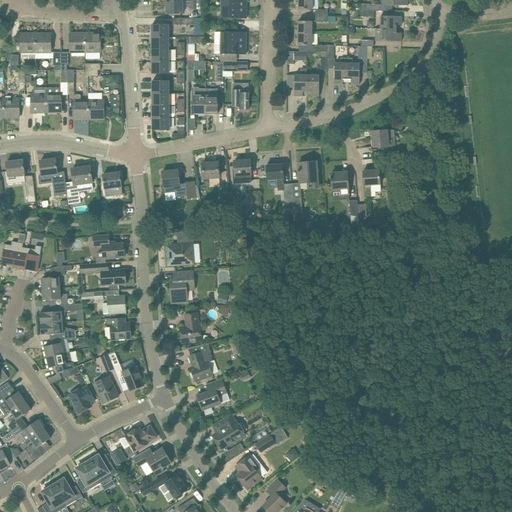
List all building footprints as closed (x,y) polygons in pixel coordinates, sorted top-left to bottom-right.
[(313,10),(312,0),(295,0),(296,5),(299,5),(299,9),(313,10)] [(183,13),(183,1),(166,2),(167,14),(183,13)] [(244,13),(245,7),(221,7),(221,18),(247,18),(247,13),(244,13)] [(381,16),(380,29),(397,29),(398,29),(397,28),(397,25),(402,25),(402,16),(381,16)] [(202,18),(194,19),(194,25),(194,37),(188,37),(188,44),(195,43),(204,43),(204,25),(202,25),(202,18)] [(295,33),(312,33),(312,21),(298,21),(298,25),(295,25),(295,33)] [(152,25),(152,37),(169,37),(169,25),(152,25)] [(397,33),(397,29),(380,29),(375,28),(375,41),(401,41),(402,33),(397,33)] [(221,43),(244,43),(244,37),(246,37),(246,32),(221,32),(221,33),(215,33),(215,43),(221,43)] [(85,52),(85,33),(70,33),(70,52),(85,52)] [(85,33),(85,52),(101,52),(100,33),(85,33)] [(312,33),(295,33),(295,41),(298,41),(298,45),(312,46),(312,33)] [(36,52),(36,34),(21,34),(21,52),(36,52)] [(36,34),(36,52),(51,52),(51,34),(36,34)] [(152,37),(152,49),(169,49),(169,37),(152,37)] [(215,43),(215,53),(246,54),(246,49),(244,49),(244,43),(221,43),(215,43)] [(367,60),(368,47),(359,47),(358,52),(358,59),(367,60)] [(152,49),(152,61),(169,61),(169,49),(152,49)] [(19,55),(11,55),(11,71),(17,70),(17,63),(19,63),(19,55)] [(347,80),(347,79),(348,58),(341,58),(341,63),(336,63),(335,84),(343,84),(343,79),(347,79),(347,80)] [(347,79),(351,79),(351,84),(360,84),(360,64),(353,64),(353,58),(348,58),(347,79)] [(206,67),(206,61),(195,61),(188,60),(188,82),(195,82),(195,67),(206,67)] [(169,61),(152,61),(152,73),(169,73),(169,61)] [(248,62),(224,62),(224,71),(238,72),(238,70),(248,70),(248,62)] [(307,91),(308,75),(307,75),(307,68),(301,68),(300,75),(295,75),(294,96),(303,96),(303,91),(307,91),(306,93),(307,93),(307,91)] [(308,75),(307,91),(311,91),(311,96),(319,96),(320,75),(308,75)] [(152,81),(152,93),(169,93),(169,81),(152,81)] [(249,83),(242,83),(242,90),(234,90),(233,107),(239,107),(239,109),(238,109),(238,110),(249,110),(249,83)] [(31,112),(46,112),(46,94),(47,94),(46,87),(34,88),(34,94),(31,94),(31,112)] [(46,94),(46,112),(62,112),(61,94),(60,94),(60,87),(46,87),(47,94),(46,94)] [(206,96),(206,89),(195,89),(194,114),(206,114),(206,96)] [(206,96),(206,114),(218,114),(218,92),(218,89),(206,89),(206,96)] [(89,93),(89,100),(89,119),(104,119),(104,100),(102,100),(102,93),(89,93)] [(152,93),(152,105),(169,105),(169,93),(152,93)] [(121,102),(121,94),(111,94),(111,102),(121,102)] [(89,119),(89,100),(81,100),(81,95),(74,95),(74,119),(89,119)] [(4,99),(5,118),(19,117),(20,99),(4,99)] [(169,105),(152,105),(152,118),(169,117),(169,105)] [(169,117),(152,118),(152,130),(170,130),(170,129),(169,129),(169,117)] [(387,130),(372,131),(374,147),(389,146),(395,146),(394,130),(387,130)] [(54,191),(66,189),(66,182),(64,171),(58,172),(56,159),(40,161),(42,176),(52,175),(53,186),(54,186),(54,191)] [(23,160),(7,162),(8,176),(25,174),(23,160)] [(251,175),(250,160),(234,161),(235,169),(232,169),(233,183),(251,182),(251,175)] [(218,162),(202,163),(204,179),(205,185),(210,185),(210,179),(219,178),(218,162)] [(318,188),(316,162),(298,163),(299,170),(299,172),(300,183),(307,183),(308,188),(318,188)] [(284,184),(283,164),(267,165),(268,180),(277,179),(278,191),(284,190),(284,184)] [(66,182),(66,189),(68,204),(81,203),(78,185),(92,183),(90,166),(72,168),(74,181),(66,182)] [(180,183),(178,170),(162,172),(165,193),(175,192),(176,197),(188,195),(188,199),(197,198),(195,181),(186,182),(186,183),(180,183)] [(379,170),(363,171),(365,197),(372,196),(371,185),(380,184),(379,170)] [(120,172),(103,175),(105,196),(114,195),(123,194),(120,172)] [(347,172),(331,173),(332,177),(331,177),(331,180),(332,180),(332,190),(341,189),(341,194),(349,194),(347,172)] [(25,176),(26,188),(34,187),(33,175),(25,176)] [(294,215),(293,198),(292,184),(284,184),(284,190),(286,214),(294,215)] [(35,201),(35,189),(27,189),(27,201),(35,201)] [(230,205),(228,189),(220,190),(222,204),(230,205)] [(262,213),(261,191),(252,191),(254,206),(252,206),(252,212),(262,213)] [(301,198),(293,198),(294,215),(293,221),(298,221),(299,214),(302,215),(303,213),(301,198)] [(351,216),(358,217),(358,204),(358,200),(349,200),(351,216)] [(358,204),(358,217),(367,216),(366,204),(358,204)] [(126,215),(124,206),(112,208),(114,217),(126,215)] [(96,255),(96,263),(106,262),(106,258),(125,257),(124,243),(115,244),(115,241),(109,242),(109,235),(90,236),(90,246),(103,246),(103,252),(99,252),(99,255),(96,255)] [(8,265),(14,266),(18,242),(12,241),(11,245),(5,244),(1,265),(7,266),(8,265)] [(19,268),(25,269),(29,248),(23,247),(23,243),(22,243),(18,242),(14,266),(20,267),(19,268)] [(192,244),(167,246),(168,264),(193,263),(192,244)] [(29,248),(25,269),(37,272),(42,246),(36,245),(35,249),(29,248)] [(102,286),(110,285),(110,290),(120,290),(119,284),(126,284),(125,269),(109,270),(108,262),(106,263),(106,262),(96,263),(80,264),(80,274),(101,273),(102,286)] [(50,268),(51,275),(65,274),(65,265),(58,266),(50,268)] [(170,281),(172,303),(188,302),(187,290),(195,289),(193,270),(176,271),(177,280),(170,281)] [(43,289),(60,288),(59,277),(42,278),(43,289)] [(63,299),(64,305),(75,304),(74,298),(68,298),(68,293),(61,294),(60,288),(43,289),(43,300),(63,299)] [(104,291),(82,293),(82,299),(94,298),(95,300),(104,300),(104,291)] [(228,294),(219,292),(217,301),(226,304),(228,294)] [(125,295),(107,297),(108,303),(103,304),(104,314),(108,314),(126,313),(126,307),(127,307),(128,306),(128,302),(127,301),(126,301),(125,295)] [(83,303),(75,304),(64,305),(64,311),(83,310),(83,303)] [(226,317),(230,311),(222,305),(218,311),(226,317)] [(44,312),(45,323),(63,322),(62,311),(44,312)] [(199,325),(197,313),(185,314),(187,324),(188,324),(188,326),(180,327),(182,342),(202,340),(200,325),(199,325)] [(126,325),(125,318),(111,319),(111,326),(110,326),(111,340),(131,338),(130,324),(126,325)] [(63,322),(45,323),(46,334),(64,333),(64,339),(76,338),(75,329),(63,327),(63,322)] [(87,345),(84,338),(76,341),(80,348),(87,345)] [(47,357),(64,353),(61,342),(44,346),(47,357)] [(239,342),(232,345),(235,355),(242,353),(239,342)] [(208,343),(188,348),(191,355),(189,356),(193,367),(190,368),(196,382),(213,375),(208,362),(213,360),(208,343)] [(64,353),(47,357),(49,368),(56,366),(57,374),(74,367),(71,352),(64,353)] [(109,353),(100,357),(106,372),(115,368),(109,355),(109,353)] [(115,353),(109,355),(115,368),(118,377),(124,375),(130,391),(144,385),(136,366),(123,371),(115,353)] [(0,383),(9,378),(2,368),(0,367),(0,383)] [(77,367),(62,373),(64,378),(79,372),(77,367)] [(241,373),(244,381),(251,377),(248,370),(241,373)] [(119,396),(109,376),(94,383),(103,404),(119,396)] [(227,393),(222,378),(206,384),(209,391),(197,395),(197,396),(196,396),(198,401),(199,401),(202,410),(221,403),(218,396),(227,393)] [(0,387),(0,390),(3,395),(13,388),(8,382),(0,387)] [(82,388),(70,394),(79,413),(92,406),(90,403),(95,399),(88,386),(82,389),(82,388)] [(0,407),(5,415),(11,411),(25,401),(19,392),(2,403),(0,401),(0,407)] [(8,426),(12,431),(24,422),(21,417),(31,410),(25,401),(11,411),(14,415),(8,419),(11,424),(8,426)] [(239,426),(232,414),(213,425),(217,432),(213,435),(221,449),(244,435),(239,426)] [(24,444),(30,439),(45,429),(38,420),(28,427),(24,422),(12,431),(16,436),(18,435),(24,444)] [(157,436),(150,425),(141,431),(139,427),(125,436),(135,451),(149,443),(148,442),(157,436)] [(288,438),(282,428),(276,431),(282,441),(288,438)] [(30,439),(34,444),(28,448),(37,460),(42,455),(37,448),(51,438),(45,429),(30,439)] [(261,452),(275,443),(270,435),(256,444),(261,452)] [(0,472),(7,469),(6,467),(11,464),(8,459),(14,455),(6,443),(0,446),(0,472)] [(18,447),(13,451),(16,456),(22,453),(18,447)] [(153,453),(150,448),(134,458),(139,467),(148,462),(156,476),(164,471),(162,468),(172,463),(166,453),(165,454),(164,451),(165,451),(163,447),(153,453)] [(228,453),(231,457),(239,452),(237,448),(228,453)] [(121,449),(110,455),(117,466),(127,460),(121,449)] [(94,455),(86,459),(100,483),(117,473),(111,462),(105,466),(99,455),(95,457),(94,455)] [(260,467),(250,455),(236,466),(240,472),(237,475),(248,489),(262,478),(256,470),(260,467)] [(100,483),(86,459),(79,464),(80,466),(77,468),(83,479),(77,482),(84,493),(100,483)] [(188,489),(178,474),(165,483),(175,498),(188,489)] [(59,478),(52,483),(66,506),(83,496),(77,486),(71,489),(64,478),(61,480),(59,478)] [(286,487),(279,479),(266,491),(272,497),(263,506),(269,511),(278,511),(287,503),(279,495),(286,487)] [(120,483),(126,493),(130,490),(125,480),(124,481),(120,483)] [(155,480),(140,490),(145,497),(160,487),(155,480)] [(129,486),(133,492),(140,488),(136,482),(129,486)] [(56,511),(66,506),(52,483),(45,487),(46,489),(42,492),(49,502),(43,506),(46,511),(56,511)] [(330,504),(339,509),(347,492),(340,488),(330,504)] [(194,499),(194,498),(178,508),(180,511),(199,511),(202,509),(197,503),(194,499)] [(312,511),(316,506),(303,498),(294,511),(312,511)] [(92,506),(95,511),(96,511),(101,509),(97,503),(92,506)]
